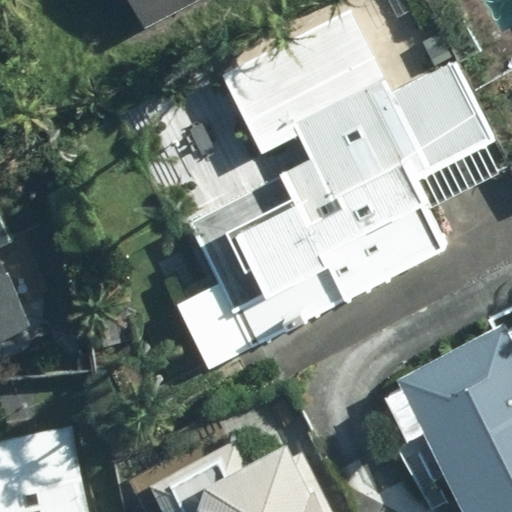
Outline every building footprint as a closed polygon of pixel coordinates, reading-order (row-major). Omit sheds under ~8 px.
[(200,0),(127,0),(144,29),(200,0)] [(395,94),(349,4),(218,71),(261,155),(298,137),(332,203),(312,213),(290,169),(186,222),(216,282),(175,303),(207,366),(449,243),(415,176),(493,136),(456,63),(395,94)] [(0,334),(31,322),(0,248),(0,334)] [(382,398),(402,438),(421,429),(461,511),(511,511),(511,321),(396,378),(401,389),(382,398)] [(0,511),(94,511),(75,423),(0,439),(0,511)] [(144,484),(159,511),(338,511),(296,437),(258,459),(241,429),(144,484)]
